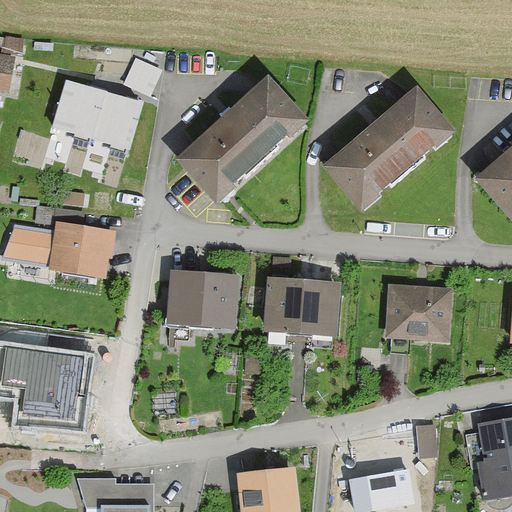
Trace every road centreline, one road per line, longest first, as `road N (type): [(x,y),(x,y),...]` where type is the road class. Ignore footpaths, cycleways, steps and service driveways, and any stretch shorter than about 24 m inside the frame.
road 1 (residential): [(511,394),(180,448),(144,442),(123,418),(122,400),(157,230)]
road 2 (residential): [(511,258),(157,230)]
road 3 (residential): [(157,230),(171,87)]
